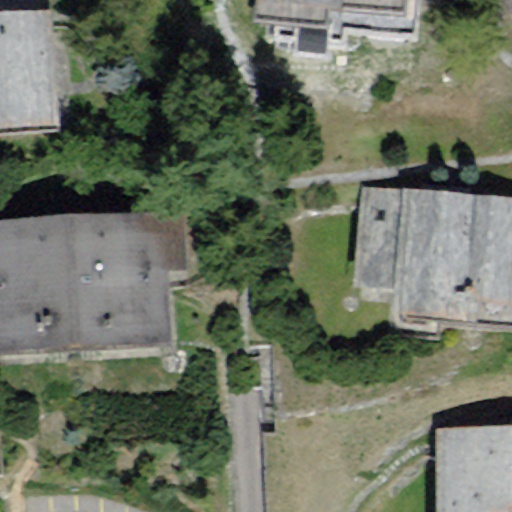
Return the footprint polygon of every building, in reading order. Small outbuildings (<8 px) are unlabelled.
[(270,6),(268,34),(330,41),(330,27),(398,34),(401,0),(241,0),(241,4),(270,6)] [(511,0),(489,0),(488,15),(511,17),(511,0)] [(40,23),(0,24),(0,140),(43,140),(40,23)] [(511,272),(511,215),(350,196),(336,297),(369,302),(364,325),(434,338),(438,322),(502,329),(511,272)] [(178,225),(0,231),(0,360),(153,353),(153,287),(178,286),(178,225)] [(511,511),(511,435),(422,436),(422,511),(511,511)] [(119,511),(118,502),(20,502),(20,511),(119,511)]
